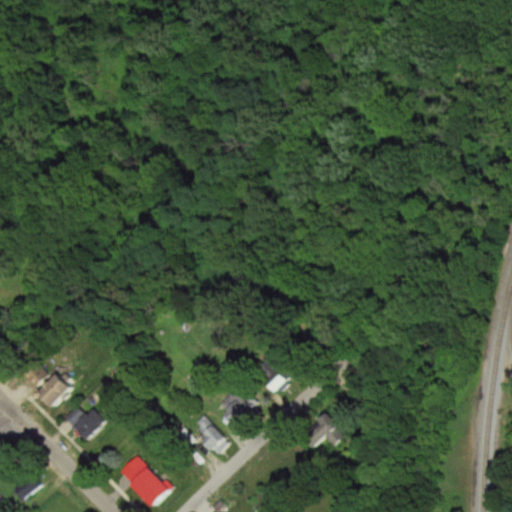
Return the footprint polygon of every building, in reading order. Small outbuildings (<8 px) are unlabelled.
[(282,390),(297,377),(288,367),(273,380),(282,390)] [(63,409),(86,389),(71,373),(48,394),(63,409)] [(262,397),(227,397),(227,421),(262,421),(262,397)] [(93,443),(114,422),(91,398),(69,419),(93,443)] [(236,443),(223,427),(210,438),(224,454),(236,443)] [(152,467),(142,456),(127,472),(137,482),(152,467)] [(140,485),(163,509),(180,493),(157,469),(140,485)] [(26,504),(49,487),(39,474),(16,491),(26,504)]
